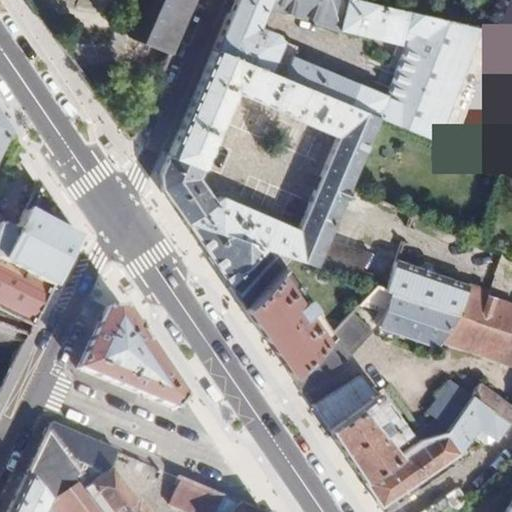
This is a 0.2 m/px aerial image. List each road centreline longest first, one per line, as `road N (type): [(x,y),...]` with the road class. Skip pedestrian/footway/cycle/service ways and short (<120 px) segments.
road 1 (primary): [(282,444),(123,213)]
road 2 (residential): [(36,382),(231,467),(247,468),(282,444)]
road 3 (residential): [(123,213),(213,0)]
road 4 (primary): [(123,213),(90,178),(0,40)]
road 5 (residential): [(36,382),(123,213)]
